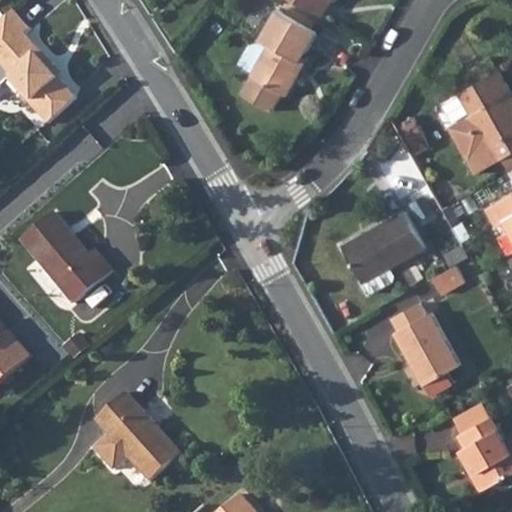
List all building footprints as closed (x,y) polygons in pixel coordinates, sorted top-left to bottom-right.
[(296,0),(323,15),(331,0),(335,0),(336,0),(296,0)] [(296,70),(319,30),(279,8),(262,38),(271,43),(253,74),(254,75),(243,93),(273,110),(284,92),(288,94),(300,73),(296,70)] [(33,29),(15,9),(0,22),(0,86),(10,78),(50,122),(79,97),(60,75),(58,77),(50,69),(56,64),(28,33),(33,29)] [(300,73),(310,56),(305,54),(296,70),(300,73)] [(60,75),(61,77),(64,74),(56,64),(50,69),(58,77),(60,75)] [(511,90),(500,69),(461,91),(473,113),(450,126),(476,173),(511,152),(511,90)] [(511,193),(493,204),(503,222),(509,219),(511,224),(511,193)] [(486,208),(496,226),(503,222),(493,204),(486,208)] [(427,246),(407,210),(344,245),(364,281),(365,280),(392,266),(427,246)] [(91,253),(57,211),(23,238),(39,258),(77,303),(116,271),(97,248),(91,253)] [(457,264),(469,257),(463,245),(445,255),(452,267),(457,264)] [(457,264),(452,267),(434,277),(444,294),(467,281),(457,264)] [(365,280),(372,293),(396,280),(397,275),(392,266),(365,280)] [(433,312),(428,314),(421,302),(395,316),(402,329),(397,331),(426,384),(448,372),(462,364),(433,312)] [(0,389),(33,358),(10,333),(9,334),(0,324),(0,389)] [(432,395),(454,383),(448,372),(426,384),(432,395)] [(153,480),(184,452),(129,391),(98,419),(111,433),(96,447),(116,469),(131,455),(153,480)] [(464,432),(493,415),(486,402),(456,419),(464,432)] [(493,415),(464,432),(463,432),(470,444),(467,446),(466,447),(476,465),(479,464),(491,486),(511,473),(511,447),(509,441),(494,415),(493,415)] [(470,444),(463,432),(460,434),(467,446),(470,444)] [(461,449),(484,490),(491,486),(479,464),(476,465),(466,447),(461,449)] [(259,511),(243,493),(221,511),(259,511)]
